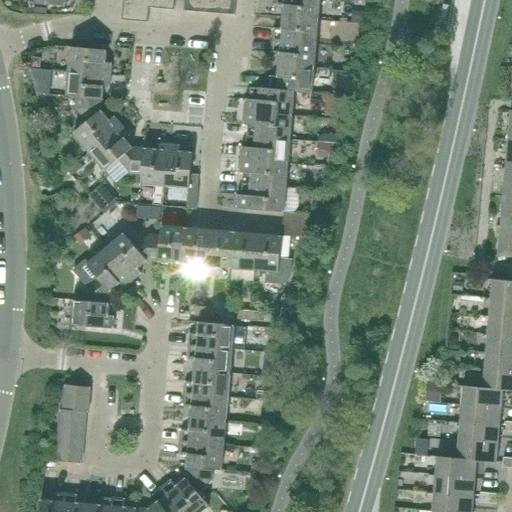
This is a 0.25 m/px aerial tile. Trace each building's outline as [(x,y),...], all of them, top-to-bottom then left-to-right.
[(148,8),(148,0),(123,0),(123,7),(149,10),(149,8),(148,8)] [(161,0),(148,0),(148,8),(149,8),(161,9),(161,0)] [(174,10),(174,0),(161,0),(161,9),(174,10)] [(197,0),(184,0),(184,11),(196,12),(197,0)] [(209,13),(210,0),(197,0),(196,12),(209,13)] [(221,14),(222,0),(210,0),(209,13),(221,14)] [(235,0),(222,0),(221,14),(235,15),(235,0)] [(318,21),(320,0),(276,0),(276,6),(284,6),(283,18),(318,21)] [(148,22),(149,10),(123,7),(122,20),(148,22)] [(331,13),(330,28),(359,29),(360,15),(331,13)] [(316,45),(318,21),(283,18),(282,29),(274,28),(273,41),(316,45)] [(314,69),(316,45),(273,41),(271,53),(279,54),(279,65),(314,69)] [(106,63),(107,51),(71,48),(69,72),(111,76),(112,64),(106,63)] [(312,93),(314,69),(279,65),(278,77),(269,76),(268,89),(294,92),(312,93)] [(41,79),(41,70),(32,69),(31,78),(41,79)] [(110,88),(111,76),(69,72),(67,97),(77,97),(103,99),(104,87),(110,88)] [(355,77),(347,77),(346,93),(354,94),(355,77)] [(294,92),(268,89),(251,88),(250,100),(246,99),(244,112),(292,116),(294,92)] [(102,111),(103,99),(77,97),(76,108),(87,122),(74,134),(89,152),(122,125),(114,116),(109,120),(102,111)] [(290,140),(292,116),(244,112),(243,125),(247,125),(246,136),(290,140)] [(125,138),(129,135),(122,125),(89,152),(105,171),(119,160),(131,173),(142,174),(144,149),(132,148),(125,138)] [(288,164),(290,140),(246,136),(245,147),(241,147),(240,160),(288,164)] [(165,186),(169,145),(157,144),(156,150),(144,149),(142,174),(141,184),(165,186)] [(180,152),(181,146),(169,145),(165,186),(197,189),(199,175),(191,175),(193,153),(180,152)] [(286,188),(288,164),(240,160),(239,172),(243,173),(242,184),(286,188)] [(511,198),(511,169),(505,169),(502,198),(511,198)] [(101,184),(90,193),(105,210),(115,201),(101,184)] [(284,212),(286,188),(242,184),(241,195),(237,195),(236,208),(284,212)] [(306,203),(306,185),(288,185),(288,203),(306,203)] [(511,227),(511,198),(502,198),(500,227),(511,227)] [(308,227),(309,215),(284,212),(283,225),(308,227)] [(307,238),(308,227),(283,225),(282,237),(307,238)] [(182,270),(186,228),(161,226),(161,236),(159,262),(171,263),(170,269),(182,270)] [(511,257),(511,227),(500,227),(497,256),(511,257)] [(210,231),(186,228),(182,270),(183,270),(182,276),(206,278),(207,266),(210,231)] [(234,233),(222,232),(210,231),(207,266),(231,268),(234,233)] [(150,235),(136,247),(124,233),(105,249),(132,281),(142,274),(138,269),(147,261),(159,262),(161,236),(150,235)] [(254,271),(258,235),(234,233),(231,268),(254,271)] [(279,273),(282,237),(258,235),(254,271),(279,273)] [(123,289),(132,281),(105,249),(87,265),(98,279),(84,291),(83,301),(83,302),(109,304),(110,292),(119,284),(123,289)] [(511,300),(511,281),(491,280),(490,298),(511,300)] [(511,318),(511,300),(490,298),(488,316),(511,318)] [(83,302),(83,301),(73,300),(71,325),(113,329),(114,317),(108,316),(109,304),(83,302)] [(203,316),(203,307),(191,306),(190,315),(203,316)] [(215,317),(216,309),(203,307),(203,316),(215,317)] [(250,320),(251,311),(238,310),(238,319),(250,320)] [(263,321),(264,312),(251,311),(250,320),(263,321)] [(511,336),(511,318),(488,316),(487,334),(511,336)] [(232,350),(234,325),(199,322),(197,334),(189,334),(188,346),(232,350)] [(511,354),(511,336),(487,334),(485,352),(511,354)] [(230,374),(232,350),(188,346),(187,359),(195,359),(194,371),(230,374)] [(461,352),(449,351),(448,365),(460,366),(461,352)] [(511,372),(511,354),(485,352),(484,371),(511,372)] [(252,369),(250,391),(271,393),(273,371),(252,369)] [(228,398),(230,374),(194,371),(193,382),(185,381),(184,394),(228,398)] [(511,392),(511,372),(484,371),(482,387),(482,389),(503,390),(502,391),(511,392)] [(89,401),(91,387),(65,385),(63,399),(89,401)] [(482,389),(482,387),(462,386),(461,405),(501,408),(502,391),(503,390),(482,389)] [(226,421),(228,398),(184,394),(183,406),(191,407),(190,419),(226,421)] [(88,413),(89,401),(63,399),(62,410),(62,411),(86,413),(88,413)] [(500,426),(501,408),(461,405),(460,423),(500,426)] [(62,411),(62,410),(60,410),(59,423),(85,425),(86,413),(62,411)] [(224,445),(226,421),(190,419),(189,430),(181,429),(180,442),(224,445)] [(84,438),(85,425),(59,423),(58,435),(84,438)] [(498,444),(500,426),(460,423),(458,441),(498,444)] [(83,450),(84,438),(58,435),(57,448),(83,450)] [(497,463),(498,444),(458,441),(457,459),(480,461),(480,462),(497,463)] [(222,470),(224,445),(180,442),(180,454),(187,455),(186,467),(212,469),(222,470)] [(82,463),(83,450),(57,448),(56,461),(82,463)] [(480,461),(457,459),(437,457),(435,475),(478,479),(480,462),(480,461)] [(511,469),(511,458),(503,458),(502,468),(511,469)] [(212,469),(186,467),(185,478),(176,486),(171,480),(162,488),(182,511),(201,511),(209,506),(197,492),(211,480),(212,469)] [(477,497),(478,479),(435,475),(434,493),(477,497)] [(182,511),(162,488),(152,496),(157,502),(149,509),(137,508),(136,511),(182,511)] [(64,511),(66,494),(54,493),(53,493),(52,501),(40,500),(39,511),(64,511)] [(441,511),(475,511),(477,497),(434,493),(432,511),(441,511)] [(488,504),(489,493),(480,493),(479,503),(488,504)] [(497,504),(498,494),(489,493),(488,504),(497,504)] [(78,495),(77,495),(66,494),(64,511),(88,511),(89,504),(77,503),(78,495)] [(112,511),(113,498),(102,497),(101,497),(100,505),(89,504),(88,511),(112,511)] [(126,499),(125,499),(113,498),(112,511),(136,511),(137,508),(125,507),(126,499)]
